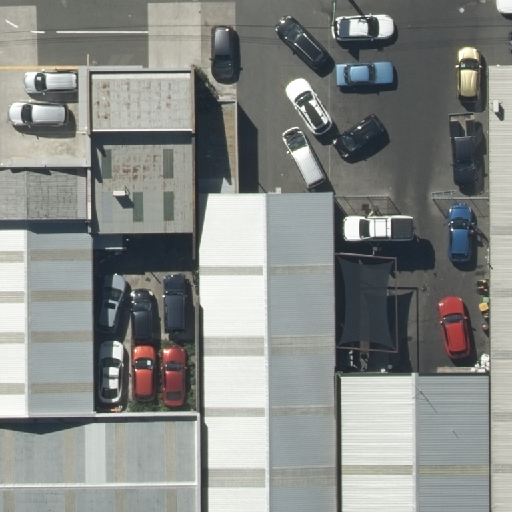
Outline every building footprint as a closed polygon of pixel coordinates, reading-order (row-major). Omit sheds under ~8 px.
[(181,61),(86,62),(86,217),(182,216),(181,61)] [(511,511),(511,85),(483,85),(484,511),(511,511)] [(83,158),(0,158),(0,400),(84,400),(83,158)] [(322,511),(321,181),(190,182),(191,511),(322,511)] [(480,511),(480,399),(328,399),(328,511),(480,511)] [(185,511),(185,407),(0,407),(0,511),(185,511)]
